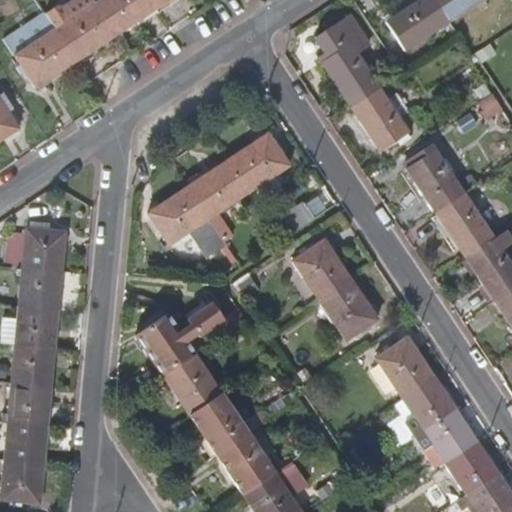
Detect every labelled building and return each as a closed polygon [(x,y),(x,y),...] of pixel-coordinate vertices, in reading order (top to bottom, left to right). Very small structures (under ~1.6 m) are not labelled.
[(43,14),(53,30),(88,8),(82,0),(69,0),(59,7),(57,5),(43,14)] [(109,41),(149,14),(139,0),(99,0),(93,4),(88,8),(109,41)] [(158,8),(170,0),(139,0),(149,14),(158,8)] [(418,0),(417,1),(437,30),(480,1),(479,0),(418,0)] [(392,60),(437,30),(417,1),(372,30),(392,60)] [(53,30),(48,34),(69,67),(109,41),(88,8),(53,30)] [(48,34),(39,18),(10,36),(20,52),(48,34)] [(339,116),(369,96),(344,59),(354,52),(334,22),(302,44),(311,59),(304,65),(339,116)] [(69,67),(48,34),(20,52),(8,60),(30,93),(69,67)] [(484,66),(476,54),(467,61),(475,72),(484,66)] [(395,70),(389,59),(383,63),(389,73),(395,70)] [(387,77),(383,71),(376,76),(380,82),(387,77)] [(463,97),(472,110),(482,103),(474,91),(463,97)] [(376,107),(369,96),(339,116),(367,159),(398,139),(388,125),(376,107)] [(387,100),(376,107),(388,125),(399,118),(387,100)] [(491,116),(482,103),(472,110),(469,112),(477,124),(491,116)] [(0,145),(12,138),(0,118),(0,145)] [(256,145),(218,171),(239,203),(278,176),(256,145)] [(427,221),(455,203),(446,190),(424,156),(395,175),(427,221)] [(239,203),(218,171),(178,198),(200,230),(212,222),(239,203)] [(446,190),(455,203),(469,193),(460,181),(446,190)] [(200,230),(178,198),(137,226),(158,258),(172,249),(180,243),(198,267),(216,253),(200,230)] [(456,265),(485,246),(455,203),(427,221),(456,265)] [(273,254),(306,232),(295,214),(261,236),(273,254)] [(227,244),(212,222),(200,230),(216,253),(227,244)] [(16,277),(52,280),(55,242),(43,241),(43,235),(24,233),(23,240),(19,239),(18,246),(3,245),(0,269),(0,274),(16,275),(16,277)] [(487,309),(511,292),(511,285),(492,257),(503,249),(497,241),(486,249),(485,246),(456,265),(487,309)] [(194,269),(198,267),(180,243),(172,249),(186,269),(192,265),(194,269)] [(310,309),(341,288),(313,248),(282,269),(310,309)] [(214,289),(230,278),(224,268),(208,279),(214,289)] [(49,320),(52,280),(16,277),(13,316),(49,320)] [(243,284),(230,293),(239,307),(252,298),(243,284)] [(367,327),(341,288),(310,309),(337,349),(367,327)] [(511,346),(511,292),(487,309),(511,346)] [(46,358),(49,320),(13,316),(11,329),(0,328),(0,354),(9,355),(46,358)] [(129,348),(155,386),(188,364),(180,352),(162,326),(129,348)] [(189,346),(180,352),(188,364),(197,358),(189,346)] [(394,407),(425,385),(398,346),(367,367),(394,407)] [(43,398),(46,358),(9,355),(6,394),(43,398)] [(188,364),(155,386),(182,425),(215,403),(188,364)] [(447,417),(425,385),(394,407),(395,408),(416,439),(447,417)] [(40,436),(43,398),(6,394),(2,432),(40,436)] [(209,464),(242,442),(215,403),(182,425),(199,450),(209,464)] [(416,439),(395,408),(387,415),(393,423),(380,433),(394,454),(407,445),(416,439)] [(469,449),(447,417),(416,439),(426,454),(437,471),(469,449)] [(0,459),(0,472),(37,475),(40,436),(2,432),(0,459)] [(416,460),(426,454),(416,439),(407,445),(416,460)] [(209,464),(237,505),(270,482),(242,442),(209,464)] [(491,481),(469,449),(437,471),(459,503),(491,481)] [(209,464),(199,450),(189,457),(199,472),(209,464)] [(352,463),(348,457),(341,461),(346,467),(352,463)] [(0,509),(24,511),(34,511),(37,475),(0,472),(0,509)] [(511,511),(491,481),(459,503),(465,511),(511,511)] [(237,505),(242,511),(290,511),(270,482),(237,505)] [(302,511),(311,506),(306,499),(295,507),(298,511),(302,511)] [(465,511),(459,503),(448,510),(449,511),(465,511)]
